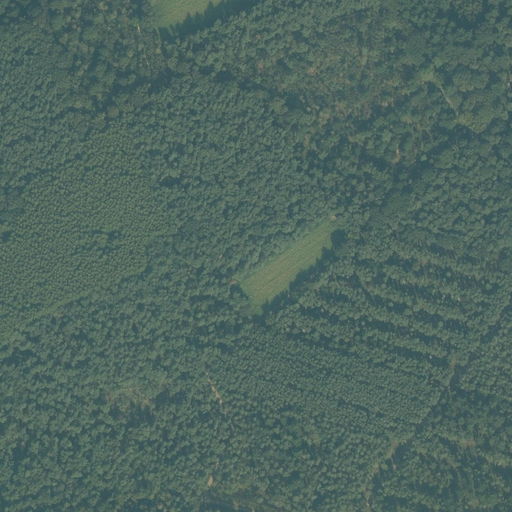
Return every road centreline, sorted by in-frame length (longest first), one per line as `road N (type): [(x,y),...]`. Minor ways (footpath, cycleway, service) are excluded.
road 1 (track): [(195,511),(230,430),(206,377),(213,263),(158,100)]
road 2 (track): [(448,389),(255,327),(213,263)]
road 3 (track): [(208,369),(405,192)]
road 4 (track): [(405,192),(277,106),(190,73)]
road 5 (track): [(0,375),(194,511)]
road 6 (track): [(0,345),(143,275),(170,243),(202,230)]
road 7 (track): [(190,73),(379,3)]
road 8 (track): [(158,100),(90,133),(76,164),(0,202)]
road 9 (track): [(344,151),(313,176),(308,197),(212,259)]
road 10 (track): [(473,137),(377,0)]
road 11 (track): [(448,389),(361,511)]
